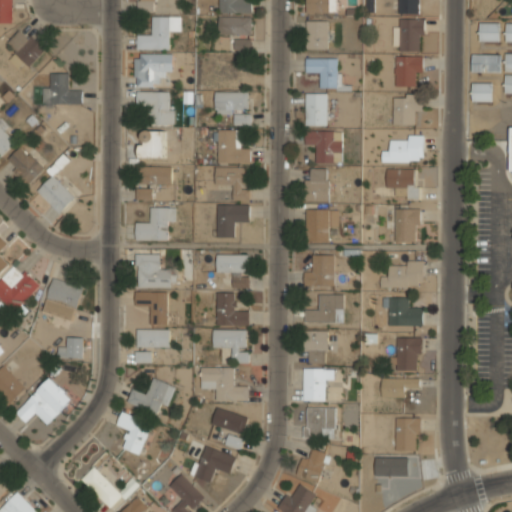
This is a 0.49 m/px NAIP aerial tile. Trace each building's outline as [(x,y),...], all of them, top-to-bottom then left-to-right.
[(0,0),(0,23),(11,23),(11,0),(0,0)] [(139,0),(139,11),(154,11),(154,0),(139,0)] [(219,0),(219,13),(251,13),(251,0),(219,0)] [(336,0),(306,0),(306,12),(336,12),(336,0)] [(399,0),(399,13),(423,13),(423,0),(399,0)] [(180,17),(152,17),(152,35),(137,35),(137,50),(170,50),(170,30),(180,30),(180,17)] [(251,17),(219,17),(219,34),(251,34),(251,17)] [(423,18),(398,18),(398,50),(423,50),(423,18)] [(306,49),(328,49),(328,19),(306,19),(306,49)] [(500,40),(500,21),(480,21),(480,40),(500,40)] [(28,66),(44,51),(22,28),(6,43),(28,66)] [(235,50),(252,50),(251,39),(235,39),(235,50)] [(500,71),(500,53),(472,53),(472,71),(500,71)] [(135,87),(161,87),(161,72),(172,72),(172,55),(135,55),(135,87)] [(395,85),(415,85),(415,74),(423,74),(423,55),(395,55),(395,85)] [(319,87),(337,87),(337,58),(306,58),(306,73),(319,73),(319,87)] [(50,103),(82,103),(82,89),(70,89),(70,73),(50,73),(50,103)] [(472,100),(492,100),(492,82),(472,82),(472,100)] [(171,124),(171,91),(137,91),(137,108),(151,108),(151,124),(171,124)] [(215,91),(215,111),(247,111),(247,91),(215,91)] [(328,93),(306,93),(306,124),(328,124),(328,93)] [(393,123),(415,123),(415,113),(422,113),(422,94),(393,94),(393,123)] [(0,158),(16,142),(0,126),(0,158)] [(239,148),(239,129),(217,129),(217,162),(250,162),(250,148),(239,148)] [(342,150),(342,140),(334,140),(334,130),(306,130),(306,144),(315,144),(315,162),(334,162),(334,150),(342,150)] [(424,136),(391,136),(391,149),(382,149),(382,160),(424,160),(424,136)] [(44,167),(22,145),(5,161),(27,183),(44,167)] [(171,184),(171,166),(139,166),(139,184),(171,184)] [(249,167),(216,167),(216,186),(233,186),(233,201),(249,201),(249,167)] [(387,187),(397,187),(396,197),(419,197),(419,168),(387,167),(387,187)] [(306,168),(306,201),(329,201),(329,168),(306,168)] [(37,190),(59,213),(75,196),(53,174),(37,190)] [(137,199),(152,199),(152,189),(137,189),(137,199)] [(218,236),(236,236),(236,223),(249,223),(249,204),(218,204),(218,236)] [(170,207),(151,207),(151,223),(136,223),(136,240),(170,240),(170,207)] [(395,241),(419,241),(419,207),(395,207),(395,241)] [(338,227),(338,208),(306,208),(306,240),(328,240),(328,227),(338,227)] [(0,270),(9,261),(1,253),(8,244),(0,236),(0,270)] [(249,253),(217,253),(217,274),(230,274),(230,286),(249,286),(249,253)] [(305,286),(334,286),(334,253),(312,253),(312,270),(305,270),(305,286)] [(136,287),(174,287),(174,270),(159,270),(159,254),(136,254),(136,287)] [(381,286),(424,286),(424,261),(390,261),(390,275),(381,275),(381,286)] [(0,278),(0,298),(15,311),(39,284),(14,263),(0,278)] [(44,313),(75,319),(82,284),(51,278),(44,313)] [(168,323),(168,291),(135,291),(135,306),(149,306),(149,323),(168,323)] [(237,291),(217,291),(217,324),(249,324),(249,311),(237,311),(237,291)] [(344,294),(317,294),(317,310),(305,310),(305,322),(344,322),(344,294)] [(423,307),(409,307),(409,297),(385,297),(385,325),(423,325),(423,307)] [(170,346),(170,329),(137,329),(137,346),(170,346)] [(247,329),(213,329),(213,348),(232,348),(232,361),(247,361),(247,329)] [(328,330),(305,330),(305,362),(328,362),(328,330)] [(67,346),(58,346),(58,357),(83,357),(83,336),(67,336),(67,346)] [(396,369),(421,369),(421,337),(396,337),(396,369)] [(136,360),(151,360),(151,350),(136,350),(136,360)] [(0,395),(9,404),(19,394),(10,385),(17,378),(3,364),(0,367),(0,395)] [(215,400),(248,401),(248,386),(234,385),(235,367),(201,366),(200,387),(216,388),(215,400)] [(303,400),(340,400),(340,368),(303,368),(303,400)] [(16,412),(26,422),(35,413),(47,425),(73,397),(51,376),(16,412)] [(176,385),(153,377),(148,390),(133,385),(128,402),(158,412),(161,403),(169,406),(176,385)] [(382,396),(408,396),(408,387),(419,387),(419,377),(382,377),(382,396)] [(335,437),(335,406),(306,406),(306,437),(335,437)] [(244,434),(249,416),(216,407),(211,425),(244,434)] [(120,446),(139,453),(151,423),(122,411),(117,423),(128,427),(120,446)] [(396,450),(418,450),(418,417),(396,417),(396,450)] [(244,438),(228,434),(226,445),(242,449),(244,438)] [(192,475),(211,482),(216,468),(230,474),(236,457),(203,445),(192,475)] [(327,452),(313,448),(310,458),(302,456),(297,474),(320,481),(327,452)] [(123,495),(94,466),(81,479),(110,508),(123,495)] [(168,487),(181,500),(172,509),(174,511),(192,511),(206,498),(182,473),(168,487)] [(0,496),(10,486),(0,476),(0,496)] [(277,505),(284,511),(306,511),(317,500),(299,483),(277,505)] [(38,511),(16,492),(0,508),(0,511),(38,511)] [(121,511),(152,511),(137,497),(121,511)]
